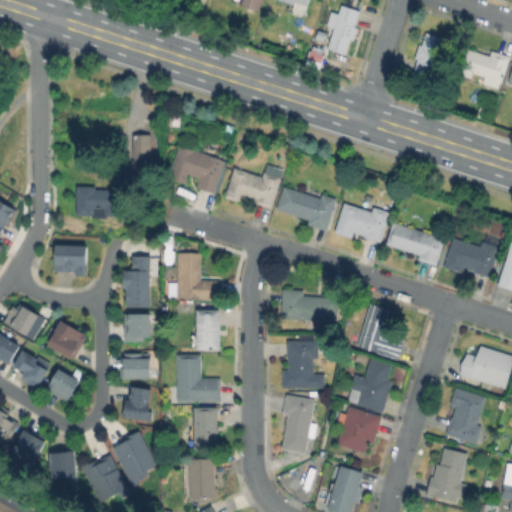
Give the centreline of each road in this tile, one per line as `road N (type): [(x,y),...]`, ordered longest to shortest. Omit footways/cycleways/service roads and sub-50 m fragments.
road 1 (residential): [(115,238),(97,300),(94,416),(77,425),(58,422),(0,384),(9,275),(39,212),(38,59),(49,18)]
road 2 (secondary): [(511,166),(0,2)]
road 3 (residential): [(511,323),(163,211)]
road 4 (residential): [(255,489),(248,277),(262,243)]
road 5 (residential): [(383,511),(446,302)]
road 6 (residential): [(397,0),(361,118)]
